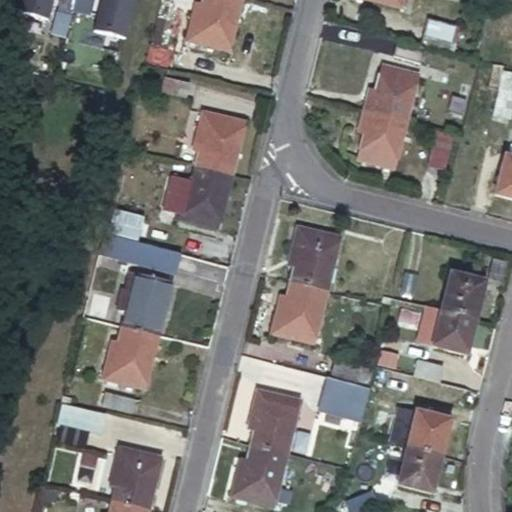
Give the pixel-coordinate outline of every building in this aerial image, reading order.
[(51,0),(18,0),(16,12),(47,19),(51,0)] [(75,0),(59,0),(58,5),(74,9),(75,0)] [(92,0),(75,0),(74,9),(89,13),(92,0)] [(133,0),(100,0),(93,31),(124,38),(133,0)] [(240,0),(204,0),(203,5),(197,3),(187,41),(227,51),(240,0)] [(434,11),(427,40),(458,49),(466,19),(434,11)] [(399,42),(395,58),(424,65),(428,50),(399,42)] [(369,92),(365,111),(405,121),(417,76),(383,67),(375,94),(369,92)] [(511,82),(495,79),(488,110),(507,114),(511,92),(511,82)] [(451,84),(446,114),(457,116),(462,87),(451,84)] [(405,121),(365,111),(359,133),(365,135),(359,159),(392,168),(405,121)] [(199,154),(195,168),(231,176),(244,123),(201,112),(191,153),(199,154)] [(452,141),(437,137),(430,167),(445,170),(452,141)] [(511,198),(511,156),(504,155),(494,194),(511,198)] [(231,176),(195,168),(192,181),(185,179),(175,177),(168,207),(178,208),(176,217),(218,227),(231,176)] [(125,210),(120,229),(144,236),(149,217),(125,210)] [(294,267),(290,282),(328,291),(341,239),(296,228),(287,266),(294,267)] [(135,246),(131,262),(161,270),(165,255),(135,246)] [(150,332),(157,334),(170,284),(129,273),(118,312),(125,313),(121,326),(150,332)] [(451,273),(441,310),(477,319),(486,282),(451,273)] [(328,291),(290,282),(286,298),(280,296),(271,334),(315,345),(328,291)] [(477,319),(441,310),(432,347),(467,356),(477,319)] [(143,390),(157,334),(150,332),(121,326),(116,345),(110,344),(101,380),(143,390)] [(382,347),(379,362),(406,369),(409,354),(382,347)] [(335,357),(331,372),(367,383),(371,367),(335,357)] [(369,387),(329,376),(320,409),(361,420),(369,387)] [(376,388),(372,400),(398,407),(401,395),(376,388)] [(108,392),(104,405),(130,412),(133,398),(108,392)] [(267,450),(289,456),(302,403),(258,392),(248,429),(254,431),(251,446),(267,450)] [(73,408),(66,434),(94,440),(100,415),(73,408)] [(415,411),(407,445),(442,455),(451,420),(415,411)] [(442,455),(407,445),(397,484),(433,493),(442,455)] [(276,509),(289,456),(267,450),(251,446),(247,464),(241,462),(232,498),(276,509)] [(116,489),(113,499),(150,508),(163,459),(119,449),(110,487),(116,489)] [(374,494),(347,505),(349,511),(366,511),(379,507),(374,494)] [(149,511),(150,508),(113,499),(110,511),(149,511)]
